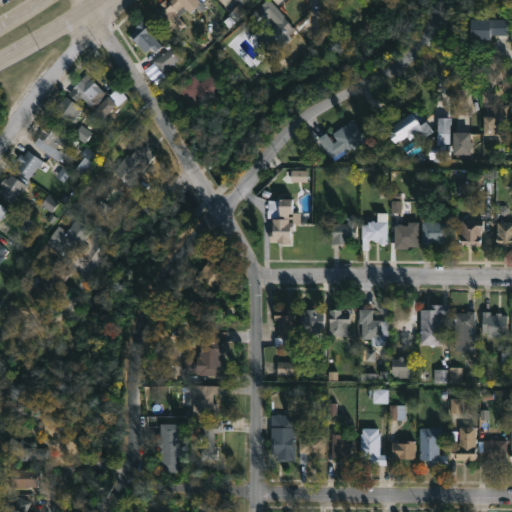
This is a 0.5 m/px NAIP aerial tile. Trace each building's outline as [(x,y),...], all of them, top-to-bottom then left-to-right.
[(199,0),(202,3),(190,13),(187,9),(178,17),(185,25),(178,31),(173,25),(168,31),(152,13),(164,0),(167,0),(168,1),(169,0),(199,0)] [(257,0),(239,18),(231,11),(239,3),(236,0),(257,0)] [(282,29),(272,38),(250,13),(265,0),(269,0),(290,22),(282,29)] [(285,50),(299,41),(279,8),(265,17),(285,50)] [(165,46),(157,53),(153,48),(147,53),(130,34),(144,19),(153,29),(151,31),(165,46)] [(486,40),(472,40),(472,19),(507,19),(507,35),(491,35),(491,41),(486,40)] [(183,57),(161,73),(153,61),(174,45),(183,57)] [(213,73),(224,88),(193,110),(176,86),(193,74),(199,82),(212,72),(213,73)] [(99,99),(102,103),(109,96),(117,105),(103,119),(95,109),(98,107),(94,103),(90,107),(72,88),(87,73),(105,93),(99,99)] [(66,97),(79,105),(76,111),(78,113),(71,124),(54,113),(62,99),(64,100),(66,97)] [(504,136),(484,135),(484,117),(492,117),(492,105),(504,105),(504,136)] [(435,134),(421,144),(416,137),(410,140),(408,137),(394,144),(390,136),(396,132),(392,126),(419,109),(435,134)] [(451,118),(451,144),(452,144),(452,159),(441,159),(441,162),(434,161),(434,159),(429,159),(430,144),(436,145),(438,117),(451,118)] [(366,140),(348,152),(346,150),(344,151),(343,150),(331,158),(318,138),(326,132),(333,143),(337,140),(332,133),(352,119),(366,140)] [(71,137),(65,147),(60,143),(56,149),(64,154),(59,161),(33,144),(38,137),(37,136),(47,121),(71,137)] [(471,133),(470,156),(453,155),(454,132),(471,133)] [(140,144),(144,147),(146,145),(152,149),(150,152),(154,156),(143,173),(139,171),(128,185),(113,173),(127,155),(130,158),(140,144)] [(94,164),(82,179),(73,172),(84,157),(80,154),(86,146),(98,155),(92,162),(94,164)] [(27,150),(43,161),(38,167),(36,166),(28,177),(20,172),(22,170),(15,165),(17,162),(16,161),(20,154),(23,156),(27,150)] [(10,173),(26,185),(22,191),(20,190),(12,202),(3,196),(4,194),(0,190),(0,188),(3,184),(0,182),(3,177),(6,178),(10,173)] [(292,198),(292,212),(290,212),(289,218),(289,226),(293,227),(292,238),(290,238),(289,243),(270,240),(271,233),(274,233),(275,220),(267,219),(269,199),(278,200),(278,196),(292,196),(292,198)] [(0,201),(10,209),(7,214),(4,213),(0,219),(0,201)] [(386,211),(386,243),(378,242),(378,240),(375,240),(375,239),(368,239),(368,248),(361,248),(362,223),(369,223),(369,220),(372,220),(372,219),(377,219),(377,211),(386,211)] [(357,215),(356,236),(346,236),(346,242),(332,241),(332,222),(347,222),(347,215),(357,215)] [(76,217),(92,227),(85,238),(87,240),(83,245),(78,241),(75,245),(78,247),(76,251),(79,252),(74,259),(71,257),(70,259),(54,248),(76,217)] [(466,243),(462,243),(462,218),(483,219),(483,228),(480,228),(480,243),(466,243)] [(511,245),(498,245),(497,220),(511,220),(511,245)] [(420,221),(420,246),(394,246),(394,225),(397,225),(397,223),(408,225),(408,221),(420,221)] [(424,243),(422,243),(422,222),(448,222),(448,242),(427,241),(427,243),(424,243)] [(232,266),(215,289),(197,275),(213,252),(232,266)] [(51,257),(70,270),(51,296),(35,284),(39,279),(37,278),(40,272),(39,271),(51,257)] [(441,344),(421,343),(421,308),(430,308),(430,303),(450,304),(449,315),(442,315),(441,344)] [(351,305),(351,337),(329,336),(329,308),(341,308),(341,305),(351,305)] [(297,308),(297,339),(277,339),(277,319),(274,319),(274,313),(281,313),(281,308),(297,308)] [(317,308),(317,312),(322,312),(322,329),(318,329),(318,330),(309,330),(309,341),(300,341),(301,309),(317,308)] [(382,318),(388,319),(388,345),(371,344),(371,338),(361,337),(362,322),(359,322),(360,308),(372,308),(372,318),(382,318)] [(475,310),(474,351),(455,350),(456,311),(475,310)] [(490,314),(496,314),(496,312),(502,312),(502,315),(509,315),(508,336),(488,336),(488,332),(482,332),(483,311),(491,311),(490,314)] [(222,341),(220,375),(206,374),(206,378),(199,378),(200,372),(183,372),(183,357),(196,358),(196,355),(199,355),(201,340),(222,341)] [(404,358),(416,358),(416,368),(410,368),(409,377),(392,375),(393,358),(398,358),(399,355),(404,355),(404,358)] [(218,414),(193,414),(193,384),(218,384),(218,414)] [(295,433),(294,460),(276,460),(277,454),(270,453),(270,433),(272,433),(272,429),(270,429),(271,413),(289,414),(288,421),(293,421),(293,433),(295,433)] [(178,423),(179,441),(180,441),(180,471),(160,470),(161,449),(158,448),(158,436),(160,436),(160,422),(178,423)] [(214,448),(217,448),(217,459),(201,459),(201,450),(204,450),(204,422),(220,422),(220,432),(214,432),(214,448)] [(456,460),(454,460),(454,454),(456,454),(457,447),(459,447),(460,426),(476,426),(475,460),(456,460)] [(378,427),(378,433),(379,433),(379,454),(386,454),(386,463),(360,464),(360,432),(363,432),(363,427),(378,427)] [(443,428),(442,439),(440,439),(440,455),(449,456),(449,466),(428,465),(428,459),(421,459),(422,427),(443,428)] [(355,437),(355,447),(351,447),(350,454),(344,454),(344,457),(332,457),(332,431),(342,431),(343,436),(355,437)] [(325,435),(325,458),(315,458),(315,455),(312,455),(312,453),(302,452),(302,446),(299,446),(300,438),(306,438),(306,435),(325,435)] [(12,436),(20,441),(21,438),(27,441),(36,441),(36,447),(48,447),(48,459),(19,459),(19,456),(5,448),(12,436)] [(493,438),(493,440),(507,439),(507,457),(478,456),(478,440),(490,439),(490,438),(493,438)] [(416,440),(415,459),(392,458),(392,441),(406,443),(406,439),(416,440)] [(32,468),(32,474),(42,474),(42,486),(11,486),(11,483),(1,483),(1,469),(32,468)]
